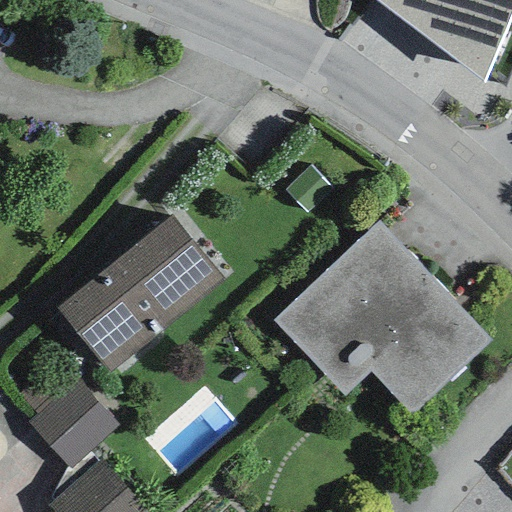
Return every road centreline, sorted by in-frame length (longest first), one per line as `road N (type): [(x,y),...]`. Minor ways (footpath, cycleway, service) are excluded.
road 1 (residential): [(247,26),(409,125),(496,202)]
road 2 (residential): [(511,400),(415,511)]
